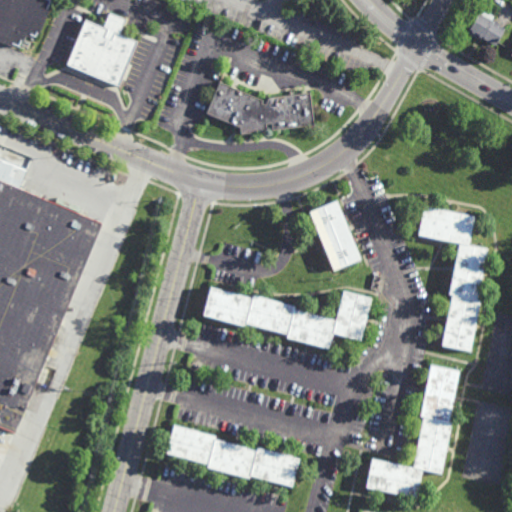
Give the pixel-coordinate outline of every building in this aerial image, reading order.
[(51,0),(49,4),(52,5),(39,34),(37,34),(37,35),(33,34),(31,37),(27,35),(24,42),(21,41),(19,45),(15,43),(14,47),(0,40),(0,0),(51,0)] [(494,16),(492,19),(501,24),(500,26),(505,30),(496,45),(484,37),(482,41),(468,32),(479,14),(481,15),(484,10),(483,9),(487,3),(493,7),(489,13),(494,16)] [(119,33),(139,41),(129,64),(132,66),(126,81),(121,79),(118,87),(96,78),(94,82),(87,79),(89,74),(78,70),(78,68),(67,63),(87,17),(103,24),(109,12),(125,18),(119,33)] [(265,103),(268,96),(310,91),(314,125),(240,133),(239,127),(205,113),(219,80),(262,99),(261,102),(265,103)] [(0,157),(28,169),(20,189),(103,224),(14,436),(0,430),(0,157)] [(344,215),(346,214),(348,220),(346,221),(352,237),(355,235),(358,242),(356,243),(362,259),(333,271),(327,254),(324,255),(321,249),(323,248),(318,234),(315,235),(312,228),(315,227),(308,211),(337,199),(344,215)] [(470,352),(441,346),(452,295),(448,294),(458,244),(418,235),(424,205),(475,215),(469,244),(487,248),(477,299),(480,300),(470,352)] [(252,296),(252,294),(296,305),(295,308),(336,319),(343,290),(373,297),(362,342),(333,334),(328,350),(286,339),(288,334),(246,324),(245,326),(202,315),(210,285),(252,296)] [(441,475),(421,471),(415,499),(365,489),(371,459),(412,468),(422,418),(419,417),(430,365),(459,371),(448,422),(451,423),(441,475)] [(254,450),(255,448),(298,459),(291,489),(248,478),(248,480),(206,470),(207,466),(166,455),(173,426),(214,436),(214,439),(254,450)]
